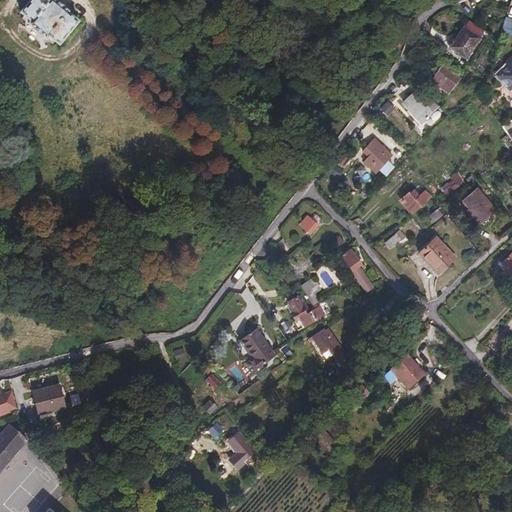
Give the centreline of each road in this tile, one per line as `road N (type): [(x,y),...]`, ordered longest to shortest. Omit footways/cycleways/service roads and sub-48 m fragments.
road 1 (residential): [(304,189),(189,331),(0,376)]
road 2 (unclassified): [(304,189),(511,396)]
road 3 (residential): [(452,0),(421,15),(401,59),(304,189)]
road 4 (track): [(83,46),(239,173)]
